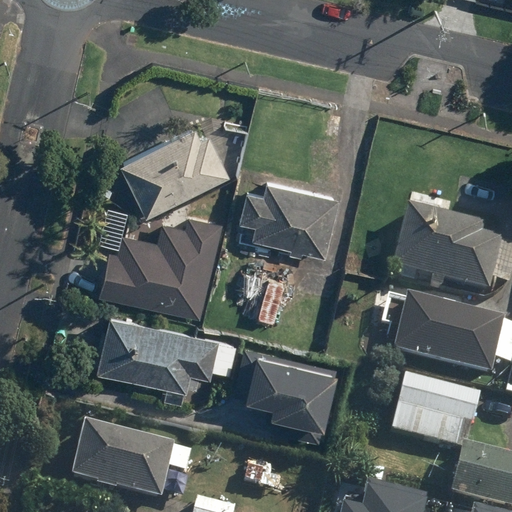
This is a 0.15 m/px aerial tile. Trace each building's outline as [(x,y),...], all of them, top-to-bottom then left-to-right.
[(120,168),(145,221),(232,180),(207,127),(120,168)] [(342,190),(273,174),(271,184),(250,179),(241,217),(262,222),(258,235),(327,252),(342,190)] [(486,223),(410,205),(395,267),(492,290),(505,237),(484,232),(486,223)] [(136,230),(125,227),(107,293),(200,319),(227,221),(194,212),(191,222),(165,215),(162,227),(139,221),(136,230)] [(278,319),(289,280),(270,274),(258,313),(278,319)] [(507,317),(411,293),(397,349),(493,373),(507,317)] [(198,388),(201,372),(214,375),(217,361),(234,365),(240,336),(114,308),(101,367),(170,382),(168,394),(186,398),(189,386),(198,388)] [(324,439),(343,359),(263,341),(262,346),(245,342),(232,397),(280,408),(276,428),(324,439)] [(58,468),(108,481),(123,427),(72,413),(58,468)] [(169,493),(243,511),(294,511),(306,468),(183,438),(169,493)] [(453,493),(511,507),(511,454),(465,443),(453,493)] [(340,499),(337,511),(418,511),(421,501),(359,485),(354,503),(340,499)]
